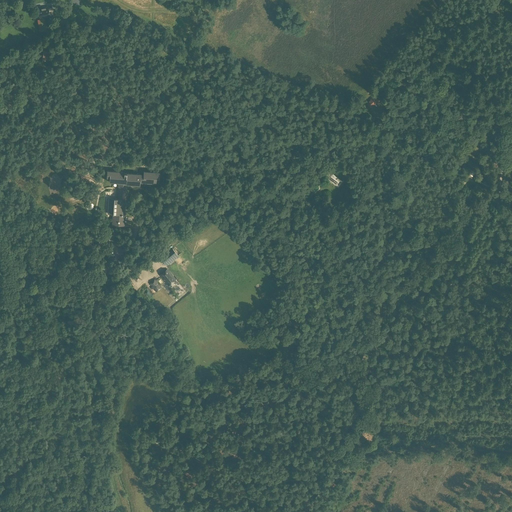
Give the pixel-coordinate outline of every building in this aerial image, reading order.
[(47,7),(38,9),(39,17),(42,17),(42,18),(43,18),(43,17),(49,16),(48,10),(52,10),(51,5),(47,6),(47,7)] [(369,101),(368,104),(369,107),(372,106),(374,105),(375,105),(381,100),(376,95),(373,97),(370,99),(371,100),(369,101)] [(107,171),(106,177),(109,177),(109,182),(118,182),(117,199),(109,199),(108,214),(113,214),(112,225),(124,226),(127,184),(139,185),(139,182),(155,183),(156,179),(159,179),(159,172),(143,171),(143,174),(126,173),(122,173),(122,172),(107,171)] [(332,173),(328,179),(337,185),(341,180),(332,173)] [(102,232),(101,237),(109,238),(109,240),(114,241),(116,234),(111,233),(110,234),(102,232)] [(172,249),(160,259),(166,266),(178,256),(172,249)] [(148,265),(145,261),(136,268),(139,272),(148,265)] [(168,285),(176,279),(167,269),(160,275),(168,285)] [(162,287),(155,279),(149,284),(152,287),(151,288),(152,289),(153,288),(156,292),(162,287)]
